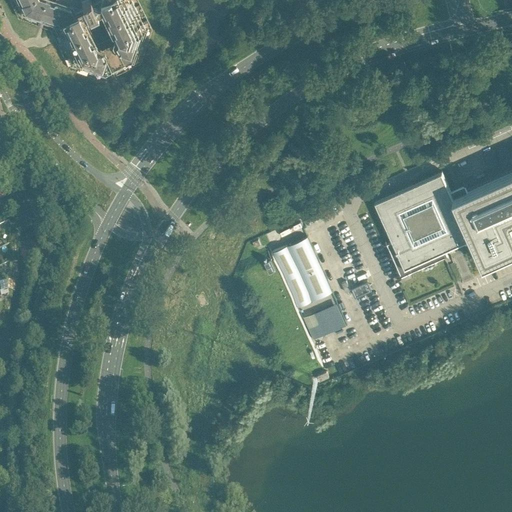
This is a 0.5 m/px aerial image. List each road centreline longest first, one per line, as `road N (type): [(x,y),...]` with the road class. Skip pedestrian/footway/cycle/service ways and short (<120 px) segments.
road 1 (unclassified): [(511,131),(354,202),(348,216),(400,330),(511,278)]
road 2 (secondary): [(154,246),(210,166),(280,108),(327,78),(461,32)]
road 3 (secondary): [(390,0),(330,15),(258,57),(191,110),(123,195)]
road 4 (secondary): [(106,224),(64,342),(57,471),(67,511)]
road 5 (secondary): [(115,511),(107,462),(110,383),(124,319),(154,246)]
road 6 (unclassified): [(123,195),(53,135),(2,55)]
road 7 (unclassified): [(0,84),(39,149),(106,224)]
